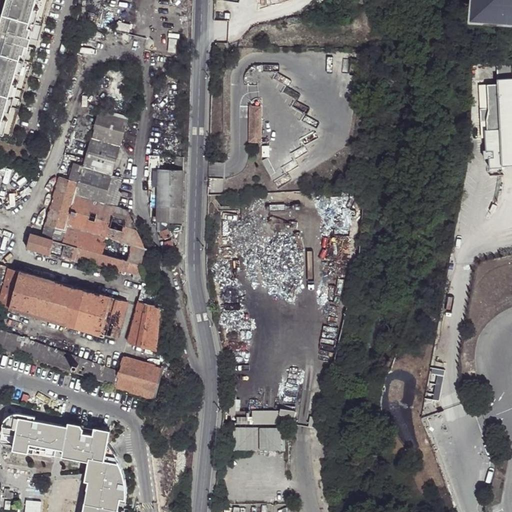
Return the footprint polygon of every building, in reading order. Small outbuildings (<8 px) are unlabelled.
[(5,0),(0,19),(0,131),(10,135),(36,43),(47,0),(5,0)] [(511,0),(470,0),(470,4),(469,20),(511,23),(511,0)] [(214,10),(213,28),(222,28),(223,10),(214,10)] [(499,81),(501,163),(506,163),(511,162),(511,76),(499,76),(499,81)] [(501,163),(499,81),(494,82),(486,118),(487,128),(484,128),(485,148),(482,148),(483,156),(488,155),(488,165),(506,165),(506,163),(501,163)] [(261,104),(249,104),(248,140),(261,141),(261,104)] [(104,204),(116,161),(128,117),(100,109),(84,167),(74,164),(70,180),(60,177),(43,237),(31,234),(27,248),(50,255),(144,282),(144,284),(150,284),(156,285),(144,246),(128,211),(121,209),(104,204)] [(175,169),(183,169),(184,157),(175,157),(175,169)] [(129,165),(116,161),(104,204),(121,209),(129,179),(126,178),(129,165)] [(157,221),(182,221),(183,169),(175,169),(159,169),(157,221)] [(167,228),(161,231),(164,239),(170,236),(168,228),(167,228)] [(174,247),(171,239),(165,242),(169,253),(175,251),(173,248),(174,247)] [(93,332),(105,335),(117,338),(127,302),(20,271),(9,268),(0,265),(0,295),(1,296),(0,298),(0,304),(9,307),(9,308),(93,332)] [(150,284),(144,284),(139,300),(145,301),(150,284)] [(127,341),(156,349),(156,347),(159,308),(139,301),(127,341)] [(0,346),(154,399),(162,367),(123,357),(119,371),(0,329),(0,346)] [(283,449),(282,425),(296,424),(295,407),(253,409),(253,413),(239,414),(239,399),(230,399),(232,451),(283,449)] [(117,511),(118,510),(119,504),(114,502),(116,496),(121,497),(121,487),(120,480),(118,469),(112,455),(108,448),(104,443),(107,429),(91,426),(90,433),(78,431),(79,424),(66,421),(65,425),(36,419),(35,425),(30,424),(32,418),(11,413),(8,414),(5,416),(2,419),(0,423),(0,431),(12,435),(10,447),(26,450),(27,444),(44,447),(44,451),(52,453),(53,447),(60,448),(59,454),(85,460),(82,478),(85,479),(79,511),(117,511)]
